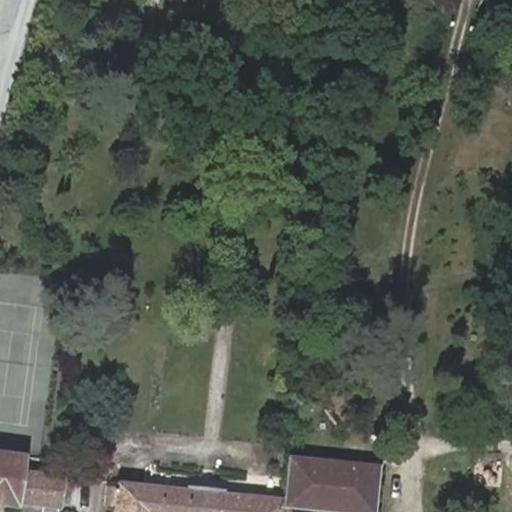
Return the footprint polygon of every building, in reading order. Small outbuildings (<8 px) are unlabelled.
[(63,508),(66,486),(66,484),(78,390),(0,381),(0,511),(22,511),(23,508),(63,511),(63,508)] [(377,511),(379,477),(377,477),(311,475),(306,475),(292,475),(290,500),(290,503),(289,510),(289,511),(377,511)] [(484,494),(499,496),(500,480),(485,479),(484,494)] [(72,486),(66,486),(63,508),(70,510),(72,486)] [(112,511),(119,511),(121,490),(112,489),(112,511)] [(290,503),(121,490),(119,511),(289,511),(289,510),(290,503)]
